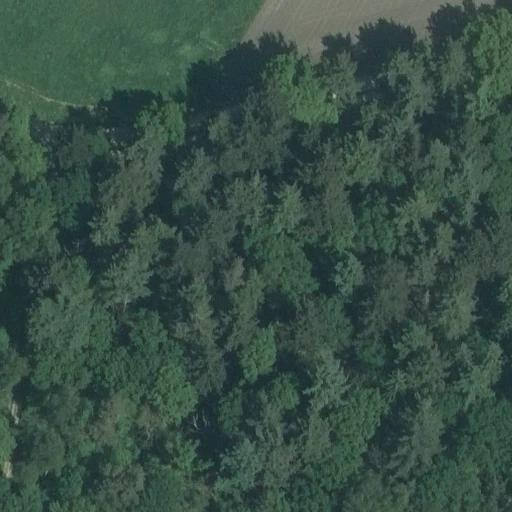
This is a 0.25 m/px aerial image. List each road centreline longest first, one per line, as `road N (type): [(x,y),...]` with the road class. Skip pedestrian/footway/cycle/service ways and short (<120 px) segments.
road 1 (track): [(511,51),(45,168)]
road 2 (track): [(45,168),(0,417)]
